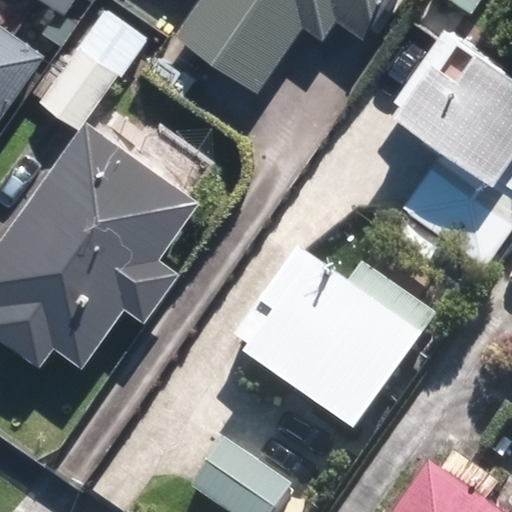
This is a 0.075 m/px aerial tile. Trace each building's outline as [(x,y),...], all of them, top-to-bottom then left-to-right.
[(61,0),(75,9),(81,0),(61,0)] [(204,0),(183,32),(268,89),(312,24),(331,37),(344,18),(372,37),(397,0),(204,0)] [(0,119),(55,40),(0,1),(0,119)] [(113,5),(47,99),(87,127),(125,73),(131,77),(159,37),(113,5)] [(433,50),(396,103),(492,167),(511,137),(511,63),(459,27),(440,54),(433,50)] [(152,318),(188,267),(171,256),(212,199),(97,117),(0,253),(0,297),(7,302),(0,311),(0,325),(53,364),(66,345),(95,364),(136,306),(152,318)] [(349,273),(299,238),(272,278),(235,330),(251,341),(246,347),(356,424),(425,328),(438,307),(363,254),(349,273)] [(508,471),(463,441),(450,461),(437,452),(394,511),(511,511),(511,503),(494,492),(508,471)] [(275,511),(290,492),(220,445),(189,490),(220,511),(275,511)]
